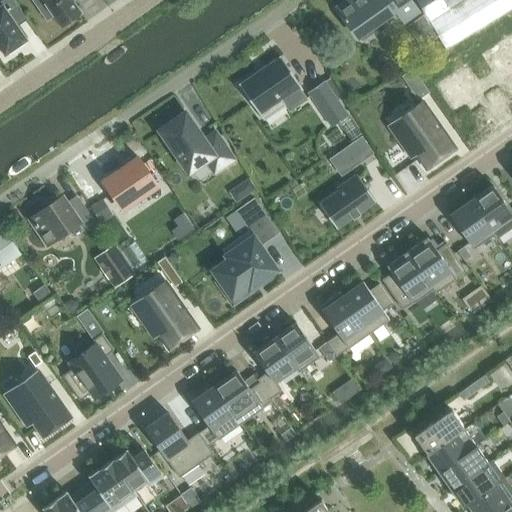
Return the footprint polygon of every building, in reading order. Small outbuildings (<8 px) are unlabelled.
[(15,23),(25,16),(13,0),(2,0),(0,2),(0,47),(5,55),(27,40),(17,26),(15,23)] [(33,0),(48,20),(54,16),(62,26),(81,12),(78,8),(78,7),(73,0),(33,0)] [(348,0),(336,9),(357,38),(396,11),(404,22),(418,12),(409,0),(348,0)] [(511,0),(416,0),(440,40),(446,49),(511,9),(511,0)] [(423,16),(407,27),(424,51),(440,40),(423,16)] [(463,65),(438,82),(463,117),(476,108),(472,103),(484,95),(481,90),(500,76),(510,91),(511,89),(511,40),(509,35),(484,53),(495,70),(476,83),(463,65)] [(280,57),(239,85),(263,120),(285,105),(282,100),(301,86),(280,57)] [(413,70),(403,77),(419,99),(429,93),(413,70)] [(324,82),(309,93),(332,125),(347,115),(324,82)] [(423,106),(396,125),(426,168),(453,150),(423,106)] [(162,131),(160,132),(187,171),(191,169),(192,171),(194,169),(209,158),(217,170),(234,159),(215,132),(205,140),(203,138),(202,139),(196,130),(197,130),(187,114),(183,116),(182,114),(180,116),(163,128),(162,128),(160,129),(162,131)] [(359,138),(340,152),(351,168),(371,154),(359,138)] [(138,157),(123,168),(124,170),(104,184),(122,210),(145,195),(143,193),(156,184),(138,157)] [(338,191),(319,204),(337,229),(352,218),(353,219),(354,219),(353,217),(359,213),(360,215),(361,214),(360,213),(376,201),(357,174),(336,189),(338,191)] [(242,184),(241,188),(245,195),(255,189),(248,179),(242,184)] [(511,212),(493,185),(470,201),(496,238),(511,227),(511,212)] [(62,196),(29,219),(47,245),(74,227),(73,227),(77,225),(83,234),(97,225),(81,201),(70,208),(67,203),(62,196)] [(102,198),(90,206),(101,222),(113,214),(102,198)] [(230,259),(214,270),(226,288),(224,289),(233,302),(252,289),(251,287),(276,269),(260,247),(279,233),(254,198),(235,211),(249,230),(239,237),(222,249),(230,259)] [(496,238),(470,201),(450,215),(473,249),(493,235),(496,239),(496,238)] [(0,268),(21,254),(3,228),(0,230),(0,268)] [(436,250),(427,237),(407,252),(435,293),(466,271),(446,243),(436,250)] [(462,243),(455,248),(462,258),(469,253),(462,243)] [(113,245),(102,253),(123,283),(134,275),(113,245)] [(435,293),(407,252),(386,266),(392,273),(382,280),(403,310),(432,289),(435,293)] [(165,257),(157,262),(170,281),(178,276),(165,257)] [(393,303),(379,284),(369,291),(363,282),(343,296),(341,292),(340,293),(368,334),(389,319),(383,310),(393,303)] [(166,285),(139,304),(160,334),(169,347),(196,328),(166,285)] [(482,286),(474,292),(481,302),(489,296),(482,286)] [(368,334),(340,293),(319,307),(338,334),(327,342),(337,356),(368,334)] [(88,309),(77,317),(81,323),(92,316),(88,309)] [(299,371),(319,356),(315,350),(296,323),(275,338),(299,371)] [(106,356),(113,350),(102,334),(93,340),(95,343),(68,363),(72,369),(62,376),(80,401),(90,394),(94,400),(122,379),(106,356)] [(299,371),(275,338),(253,353),(267,372),(257,379),(259,382),(272,401),(273,401),(271,399),(282,391),(275,382),(295,367),(298,371),(299,371)] [(327,342),(319,348),(329,362),(337,356),(327,342)] [(35,352),(28,356),(35,367),(42,362),(35,352)] [(392,352),(389,355),(388,359),(391,362),(395,363),(398,360),(399,356),(396,353),(392,352)] [(385,357),(381,361),(387,370),(392,367),(385,357)] [(240,424),(272,401),(259,382),(250,389),(237,370),(214,386),(240,424)] [(39,373),(12,392),(34,423),(43,436),(70,416),(39,373)] [(484,375),(468,387),(473,393),(489,382),(484,375)] [(352,379),(346,383),(354,394),(360,390),(352,379)] [(240,424),(214,386),(192,402),(209,426),(199,433),(199,432),(198,432),(213,454),(214,454),(208,446),(240,424)] [(473,393),(468,387),(458,394),(463,400),(473,393)] [(427,454),(464,428),(451,409),(420,431),(414,435),(417,439),(427,454)] [(213,454),(198,432),(188,440),(168,412),(145,429),(179,478),(213,454)] [(510,422),(503,412),(497,417),(504,426),(510,422)] [(0,454),(13,445),(0,426),(0,454)] [(291,428),(281,435),(286,441),(296,434),(291,428)] [(439,471),(476,445),(464,428),(427,454),(439,471)] [(485,467),(489,464),(476,445),(439,471),(452,489),(485,466),(485,467)] [(163,477),(144,449),(133,457),(130,454),(127,449),(112,460),(137,495),(135,491),(145,483),(148,487),(163,477)] [(112,511),(137,495),(112,460),(89,476),(92,481),(97,488),(86,496),(97,511),(112,511)] [(468,504),(497,483),(485,467),(485,466),(452,489),(464,507),(468,505),(468,504)] [(473,511),(493,511),(510,501),(497,483),(468,504),(468,505),(473,511)] [(191,487),(181,494),(190,508),(200,501),(191,487)] [(97,511),(86,496),(75,503),(70,496),(67,492),(42,509),(44,511),(97,511)] [(181,495),(173,501),(181,511),(182,511),(190,507),(181,495)] [(302,511),(329,511),(321,499),(302,511)] [(511,511),(511,504),(510,501),(493,511),(511,511)]
